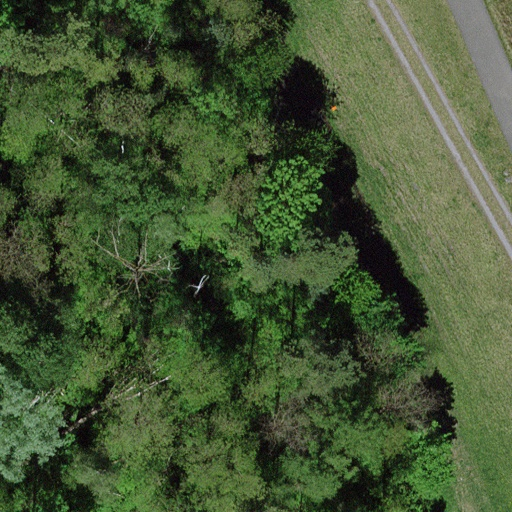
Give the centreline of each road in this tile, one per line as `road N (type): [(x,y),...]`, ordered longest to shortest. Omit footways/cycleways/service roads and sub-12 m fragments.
road 1 (track): [(383,0),(511,220)]
road 2 (track): [(463,0),(511,112)]
